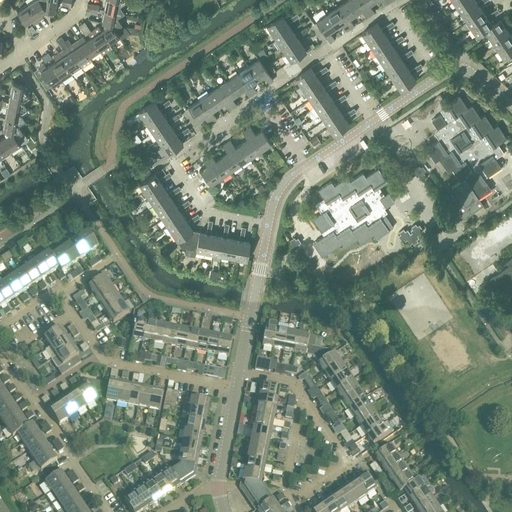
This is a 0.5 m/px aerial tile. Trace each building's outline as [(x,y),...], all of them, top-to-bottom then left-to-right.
[(46,10),(38,0),(33,0),(27,4),(39,21),(43,18),(40,14),(46,10)] [(38,0),(46,10),(47,10),(54,12),(56,0),(38,0)] [(119,5),(116,0),(115,0),(106,0),(104,10),(113,12),(116,16),(117,17),(124,12),(119,5)] [(316,0),(304,0),(301,3),(305,9),(317,1),(316,0)] [(355,14),(346,0),(336,7),(350,28),(354,26),(349,18),(355,14)] [(370,15),(360,0),(346,0),(355,14),(362,10),(366,17),(370,15)] [(375,1),(374,0),(360,0),(370,15),(374,12),(369,5),(375,1)] [(475,0),(469,0),(458,7),(463,14),(479,4),(477,2),(475,0)] [(485,2),(483,0),(480,0),(477,2),(479,4),(463,14),(468,21),(483,11),(480,5),(485,2)] [(39,21),(27,4),(16,12),(25,24),(30,20),(33,24),(39,21)] [(350,28),(336,7),(326,14),(335,28),(342,23),(347,31),(350,28)] [(104,10),(102,23),(104,23),(104,22),(111,23),(114,29),(118,34),(125,29),(123,26),(122,23),(117,17),(116,16),(113,12),(104,10)] [(483,11),(468,21),(472,28),(488,18),(487,16),(483,11)] [(494,16),(492,12),(487,16),(488,18),(472,28),(477,36),(485,30),(485,29),(492,24),(489,19),(494,16)] [(266,25),(271,32),(287,22),(286,20),(282,14),(266,25)] [(335,28),(326,14),(316,21),(330,42),(334,39),(329,32),(335,28)] [(276,39),(292,29),(288,24),(294,20),(291,16),(286,20),(287,22),(271,32),(276,39)] [(501,19),(492,24),(485,29),(485,30),(490,37),(506,27),(505,25),(501,19)] [(495,44),(511,34),(507,28),(511,24),(511,23),(510,21),(505,25),(506,27),(490,37),(495,44)] [(105,27),(101,30),(109,43),(119,36),(118,34),(114,29),(111,23),(104,22),(104,23),(104,25),(105,27)] [(362,33),(367,41),(382,30),(381,29),(377,23),(362,33)] [(389,28),(387,25),(381,29),(382,30),(367,41),(371,48),(387,37),(384,32),(389,28)] [(91,32),(88,33),(91,37),(99,50),(102,54),(112,47),(109,43),(101,30),(98,26),(91,32)] [(292,29),(276,39),(280,47),(296,36),(295,34),(292,29)] [(303,34),(301,31),(295,34),(296,36),(280,47),(285,54),(301,43),(297,38),(303,34)] [(511,35),(511,34),(495,44),(500,51),(511,42),(511,35)] [(82,67),(64,41),(61,37),(56,41),(63,51),(58,54),(72,74),(82,67)] [(78,40),(89,57),(99,50),(91,37),(85,41),(83,37),(78,40)] [(387,37),(371,48),(376,55),(392,44),(391,43),(387,37)] [(64,41),(82,67),(92,61),(89,57),(78,40),(71,45),(67,39),(64,41)] [(398,42),(396,39),(391,43),(392,44),(376,55),(381,62),(396,51),(393,46),(398,42)] [(471,41),(463,47),(465,51),(473,45),(471,41)] [(511,42),(500,51),(504,58),(511,53),(511,42)] [(301,43),(285,54),(290,61),(305,51),(306,52),(312,48),(310,44),(304,48),(301,43)] [(144,48),(140,51),(144,58),(149,55),(147,52),(144,48)] [(263,48),(257,52),(262,59),(268,55),(263,48)] [(396,51),(381,62),(385,69),(401,58),(400,57),(396,51)] [(408,56),(405,53),(400,57),(401,58),(385,69),(390,76),(406,65),(402,60),(408,56)] [(72,74),(58,54),(53,57),(56,61),(51,65),(62,81),(72,74)] [(248,66),(257,80),(264,76),(269,84),(273,81),(259,59),(248,66)] [(121,62),(116,65),(120,71),(125,68),(121,62)] [(62,81),(51,65),(46,68),(43,64),(38,68),(52,88),(62,81)] [(406,65),(390,76),(395,83),(411,73),(409,71),(406,65)] [(238,73),(253,94),(256,92),(251,84),(257,80),(248,66),(238,73)] [(417,70),(415,67),(409,71),(411,73),(395,83),(400,90),(415,80),(412,74),(417,70)] [(295,78),(300,85),(316,75),(315,73),(311,68),(295,78)] [(305,92),(320,82),(317,77),(322,73),(320,70),(315,73),(316,75),(300,85),(305,92)] [(228,79),(237,93),(244,89),(249,97),(253,94),(238,73),(228,79)] [(218,86),(233,108),(236,105),(231,98),(237,93),(228,79),(218,86)] [(13,80),(10,95),(19,96),(23,101),(30,96),(29,94),(32,92),(27,84),(23,86),(22,84),(22,81),(13,80)] [(320,82),(305,92),(309,100),(325,89),(324,87),(320,82)] [(314,107),(330,96),(326,91),(332,87),(329,84),(324,87),(325,89),(309,100),(314,107)] [(208,93),(218,107),(224,103),(229,110),(233,108),(218,86),(208,93)] [(198,99),(213,121),(216,118),(211,111),(218,107),(208,93),(198,99)] [(9,100),(2,98),(1,101),(3,101),(2,105),(8,106),(17,108),(20,113),(21,113),(28,108),(23,101),(19,96),(10,95),(9,100)] [(498,144),(506,138),(498,125),(493,128),(485,115),(480,118),(472,105),(467,108),(459,95),(446,104),(451,113),(443,118),(440,114),(431,120),(440,133),(436,136),(439,140),(426,148),(435,162),(439,159),(447,172),(452,169),(460,182),(465,179),(478,198),(491,189),(484,178),(501,167),(495,158),(503,152),(498,144)] [(330,96),(314,107),(319,114),(335,103),(333,101),(330,96)] [(324,121),(339,110),(336,105),(341,101),(339,98),(333,101),(335,103),(319,114),(324,121)] [(213,121),(198,99),(188,107),(197,120),(204,116),(209,124),(213,121)] [(138,112),(143,119),(159,108),(158,107),(154,101),(138,112)] [(148,126),(164,115),(160,110),(166,107),(163,103),(158,107),(159,108),(143,119),(148,126)] [(8,106),(6,118),(15,120),(18,125),(25,120),(21,113),(20,113),(17,108),(8,106)] [(339,110),(324,121),(328,128),(344,117),(343,115),(339,110)] [(333,135),(349,124),(345,119),(351,115),(348,112),(343,115),(344,117),(328,128),(333,135)] [(164,115),(148,126),(153,133),(168,122),(167,121),(164,115)] [(175,120),(173,117),(167,121),(168,122),(153,133),(158,140),(173,129),(170,124),(175,120)] [(15,120),(6,118),(4,130),(12,132),(19,142),(26,137),(18,125),(15,120)] [(246,129),(260,151),(271,144),(261,130),(255,134),(250,127),(246,129)] [(173,129),(158,140),(162,147),(178,136),(177,134),(173,129)] [(241,143),(250,157),(260,151),(246,129),(242,132),(247,139),(241,143)] [(21,144),(19,142),(12,132),(4,130),(3,131),(5,131),(5,133),(7,135),(2,139),(11,151),(21,144)] [(185,134),(182,131),(177,134),(178,136),(162,147),(167,154),(183,144),(179,138),(185,134)] [(317,136),(310,141),(314,146),(321,142),(317,136)] [(11,151),(2,139),(0,140),(0,157),(1,158),(11,151)] [(226,143),(240,164),(250,157),(241,143),(235,147),(230,140),(226,143)] [(221,157),(230,171),(240,164),(226,143),(222,145),(227,153),(221,157)] [(38,147),(33,151),(37,156),(42,153),(38,147)] [(206,156),(220,177),(230,171),(221,157),(215,161),(210,153),(206,156)] [(220,177),(206,156),(202,159),(207,166),(201,170),(210,184),(220,177)] [(420,177),(423,176),(425,174),(423,172),(426,171),(423,166),(420,168),(419,166),(415,169),(413,167),(416,165),(414,163),(416,161),(413,157),(411,158),(410,156),(405,159),(406,161),(404,163),(407,167),(405,169),(406,171),(404,172),(408,177),(410,176),(411,177),(415,174),(417,177),(419,175),(420,177)] [(5,168),(0,172),(4,177),(9,173),(5,168)] [(387,181),(378,168),(366,177),(363,172),(350,181),(347,177),(334,185),(331,181),(318,190),(324,198),(315,204),(321,213),(312,219),(324,236),(313,243),(322,256),(341,243),(344,248),(357,239),(360,243),(373,235),(375,239),(389,230),(380,217),(384,214),(381,210),(394,201),(388,192),(384,195),(378,187),(387,181)] [(139,184),(143,191),(159,180),(158,179),(154,173),(139,184)] [(148,198),(164,187),(160,182),(166,179),(164,175),(158,179),(159,180),(143,191),(148,198)] [(164,187),(148,198),(153,205),(169,195),(168,193),(164,187)] [(158,212),(173,202),(170,196),(175,193),(173,189),(168,193),(169,195),(153,205),(158,212)] [(173,202),(158,212),(162,219),(178,209),(177,207),(173,202)] [(167,226),(183,216),(179,210),(185,207),(182,203),(177,207),(178,209),(162,219),(167,226)] [(183,216),(167,226),(173,235),(189,224),(194,221),(192,217),(186,221),(183,216)] [(420,230),(422,229),(419,224),(417,226),(416,223),(411,227),(412,229),(410,230),(412,232),(410,234),(407,229),(405,231),(404,229),(399,232),(400,234),(398,235),(401,240),(404,239),(405,241),(407,240),(410,244),(412,242),(413,244),(418,241),(417,239),(419,238),(417,235),(422,233),(420,230)] [(192,230),(189,224),(173,235),(177,240),(192,230)] [(212,254),(216,235),(210,234),(211,228),(207,227),(206,233),(208,234),(204,252),(212,254)] [(193,231),(192,230),(177,240),(182,247),(195,250),(199,232),(193,231)] [(229,257),(233,238),(226,237),(228,231),(224,230),(222,236),(224,237),(221,255),(229,257)] [(78,238),(89,254),(98,248),(87,232),(78,238)] [(199,232),(195,250),(196,250),(204,252),(208,234),(206,233),(199,232)] [(244,234),(240,233),(239,240),(241,240),(238,259),(246,260),(250,242),(243,240),(244,234)] [(216,235),(212,254),(221,255),(224,237),(222,236),(216,235)] [(69,244),(80,260),(89,254),(78,238),(69,244)] [(233,238),(229,257),(238,259),(241,240),(239,240),(233,238)] [(292,248),(293,248),(294,247),(295,249),(300,246),(299,244),(301,242),(298,238),(289,244),(292,248)] [(60,250),(70,267),(80,260),(69,244),(60,250)] [(70,267),(60,250),(51,256),(59,268),(58,269),(61,273),(70,267)] [(50,274),(58,269),(59,268),(51,256),(48,252),(39,258),(50,274)] [(93,260),(96,265),(101,262),(97,257),(93,260)] [(511,257),(507,261),(510,265),(491,278),(500,292),(511,284),(511,286),(511,257)] [(30,265),(41,281),(50,274),(39,258),(30,265)] [(96,265),(93,260),(88,264),(91,269),(96,265)] [(21,271),(32,287),(41,281),(30,265),(21,271)] [(75,272),(78,277),(83,274),(79,269),(75,272)] [(12,277),(23,293),(32,287),(21,271),(12,277)] [(78,277),(75,272),(70,276),(73,281),(78,277)] [(3,283),(14,299),(23,293),(12,277),(3,283)] [(94,297),(110,286),(104,277),(88,288),(94,297)] [(0,284),(0,297),(5,305),(14,299),(3,283),(0,284)] [(100,306),(116,295),(110,286),(94,297),(100,306)] [(106,315),(122,304),(116,295),(100,306),(106,315)] [(84,304),(79,307),(82,312),(87,309),(84,304)] [(122,304),(106,315),(113,324),(129,314),(122,304)] [(143,342),(146,323),(135,321),(132,340),(143,342)] [(96,322),(91,325),(94,330),(99,327),(96,322)] [(273,349),(276,330),(277,323),(269,322),(268,329),(266,328),(262,347),(273,349)] [(146,323),(143,342),(153,344),(157,325),(146,323)] [(164,346),(167,327),(157,325),(153,344),(164,346)] [(71,335),(75,331),(72,327),(67,330),(71,335)] [(174,348),(178,329),(167,327),(164,346),(174,348)] [(50,348),(66,338),(60,328),(44,339),(50,348)] [(185,350),(189,331),(178,329),(174,348),(185,350)] [(276,330),(273,349),(284,351),(287,333),(276,330)] [(75,331),(71,335),(74,339),(79,336),(75,331)] [(196,352),(199,333),(189,331),(185,350),(196,352)] [(199,333),(196,352),(206,354),(210,335),(199,333)] [(294,353),(298,335),(287,333),(284,351),(294,353)] [(217,356),(220,337),(210,335),(206,354),(217,356)] [(316,338),(298,335),(294,353),(313,357),(318,365),(330,356),(327,352),(314,349),(316,338)] [(220,337),(217,356),(228,358),(232,340),(220,337)] [(66,338),(50,348),(45,352),(51,361),(56,358),(56,357),(72,347),(66,338)] [(126,342),(118,340),(116,348),(125,350),(126,342)] [(78,356),(72,347),(56,358),(51,361),(61,376),(81,363),(77,357),(78,356)] [(324,374),(340,363),(334,354),(330,356),(318,365),(324,374)] [(269,370),(270,364),(265,363),(265,360),(257,358),(254,371),(268,373),(269,370)] [(340,363),(324,374),(330,383),(346,372),(340,363)] [(346,372),(330,383),(336,392),(352,381),(346,372)] [(77,384),(73,379),(69,382),(72,387),(77,384)] [(84,385),(95,401),(101,398),(100,395),(102,384),(86,381),(83,383),(84,385)] [(352,381),(336,392),(342,401),(358,390),(352,381)] [(312,382),(307,385),(310,390),(315,387),(312,382)] [(116,404),(120,385),(109,383),(105,402),(116,404)] [(68,390),(64,385),(60,388),(63,393),(68,390)] [(75,392),(86,408),(95,401),(84,385),(75,392)] [(127,406),(131,387),(120,385),(116,404),(127,406)] [(280,389),(256,385),(254,396),(259,397),(278,400),(280,389)] [(131,387),(127,406),(138,408),(141,389),(131,387)] [(148,410),(152,391),(141,389),(138,408),(148,410)] [(348,410),(364,399),(358,390),(342,401),(348,410)] [(0,406),(10,400),(4,391),(0,393),(0,406)] [(59,396),(55,391),(51,394),(54,399),(59,396)] [(152,391),(148,410),(159,412),(163,393),(152,391)] [(86,408),(75,392),(66,398),(77,414),(86,408)] [(164,405),(170,406),(170,405),(175,406),(177,396),(166,394),(164,405)] [(319,403),(324,400),(321,395),(316,399),(319,403)] [(375,405),(369,396),(364,399),(348,410),(354,419),(370,408),(375,405)] [(257,407),(276,411),(278,400),(259,397),(257,407)] [(41,401),(45,406),(49,402),(46,398),(41,401)] [(77,414),(66,398),(57,404),(68,420),(77,414)] [(188,410),(207,413),(209,403),(190,399),(188,410)] [(0,419),(16,409),(10,400),(0,406),(0,419)] [(324,400),(319,403),(322,408),(327,405),(324,400)] [(68,420),(57,404),(48,410),(59,426),(68,420)] [(276,411),(257,407),(255,418),(274,422),(276,411)] [(370,408),(354,419),(361,428),(376,417),(370,408)] [(0,420),(6,429),(22,418),(16,409),(0,419),(0,420)] [(186,421),(205,424),(207,413),(188,410),(186,421)] [(366,437),(382,426),(376,417),(361,428),(366,437)] [(22,418),(6,429),(12,438),(16,435),(28,427),(22,418)] [(252,428),(271,432),(274,422),(255,418),(252,428)] [(336,418),(331,421),(334,426),(339,423),(336,418)] [(184,431),(203,435),(205,424),(186,421),(184,431)] [(43,430),(48,427),(45,422),(40,426),(43,430)] [(382,426),(366,437),(373,446),(393,432),(387,423),(382,426)] [(22,444),(38,433),(32,424),(28,427),(16,435),(22,444)] [(48,427),(43,430),(46,435),(51,432),(48,427)] [(250,439),(269,443),(271,432),(252,428),(250,439)] [(182,442),(201,445),(203,435),(184,431),(182,442)] [(343,440),(348,436),(345,431),(340,435),(343,440)] [(28,453),(44,443),(38,433),(22,444),(28,453)] [(248,450),(267,453),(269,443),(250,439),(248,450)] [(55,448),(60,445),(57,440),(52,444),(55,448)] [(201,445),(182,442),(180,452),(199,456),(201,445)] [(34,462),(50,452),(44,443),(28,453),(34,462)] [(60,445),(55,448),(58,453),(63,450),(60,445)] [(381,466),(396,455),(390,446),(374,457),(381,466)] [(267,453),(248,450),(246,460),(265,464),(267,453)] [(57,461),(50,452),(34,462),(44,477),(53,470),(57,468),(59,467),(55,462),(57,461)] [(179,464),(196,467),(197,467),(199,456),(180,452),(178,464),(179,464)] [(146,457),(150,462),(155,458),(151,453),(146,457)] [(396,455),(381,466),(387,475),(403,464),(396,455)] [(150,462),(146,457),(142,460),(145,465),(150,462)] [(244,471),(263,475),(265,464),(246,460),(244,471)] [(196,467),(179,464),(178,466),(177,466),(171,470),(171,471),(170,472),(169,471),(179,486),(180,486),(183,484),(184,485),(195,477),(196,470),(195,470),(196,467)] [(403,464),(387,475),(393,484),(409,473),(403,464)] [(128,469),(132,474),(137,470),(133,465),(128,469)] [(157,473),(171,493),(180,487),(180,486),(179,486),(169,471),(167,467),(157,473)] [(47,488),(63,477),(57,468),(53,470),(44,477),(42,478),(46,483),(44,484),(47,488)] [(378,468),(373,472),(376,477),(381,473),(378,468)] [(242,481),(261,485),(263,475),(244,471),(242,481)] [(415,482),(419,480),(412,471),(409,473),(393,484),(399,494),(403,491),(415,482)] [(70,480),(75,477),(71,472),(66,475),(70,480)] [(171,493),(157,473),(149,479),(162,499),(171,493)] [(356,481),(366,497),(376,490),(365,475),(356,481)] [(63,477),(47,488),(54,498),(70,487),(63,477)] [(75,477),(70,480),(73,485),(78,482),(75,477)] [(415,483),(403,491),(406,495),(398,501),(401,505),(409,500),(425,489),(429,486),(423,477),(419,480),(415,482),(415,483)] [(140,485),(153,505),(162,499),(149,479),(140,485)] [(257,511),(271,501),(261,486),(261,485),(242,481),(240,488),(238,489),(240,491),(242,490),(249,501),(245,504),(250,511),(251,511),(255,510),(256,511),(257,511)] [(347,487),(357,503),(366,497),(356,481),(347,487)] [(140,485),(131,491),(133,495),(144,511),(153,505),(140,485)] [(390,486),(385,490),(388,495),(393,491),(390,486)] [(70,487),(54,498),(60,507),(76,497),(70,487)] [(338,493),(348,509),(357,503),(347,487),(338,493)] [(415,509),(431,498),(425,489),(409,500),(415,509)] [(329,499),(337,511),(343,511),(348,509),(338,493),(329,499)] [(124,501),(130,511),(142,511),(144,511),(133,495),(124,501)] [(76,497),(60,507),(63,511),(74,511),(83,506),(76,497)] [(431,498),(415,509),(417,511),(429,511),(437,507),(431,498)] [(337,511),(329,499),(320,505),(324,511),(337,511)] [(271,501),(257,511),(256,511),(275,511),(279,510),(272,501),(271,501)]
